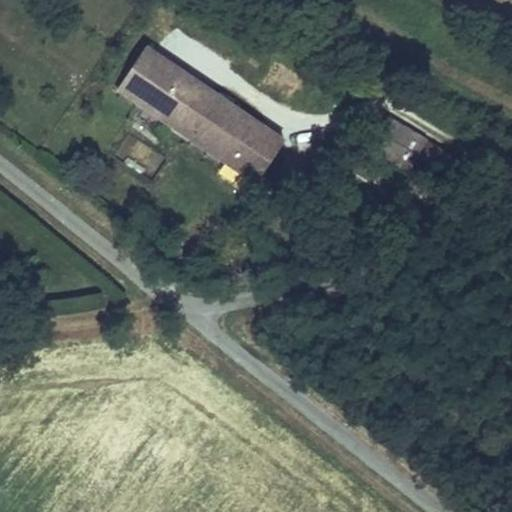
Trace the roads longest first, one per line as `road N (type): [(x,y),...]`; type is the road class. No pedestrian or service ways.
road 1 (residential): [(431,511),(0,165)]
road 2 (track): [(183,312),(314,291),(371,273),(429,249),(511,196)]
